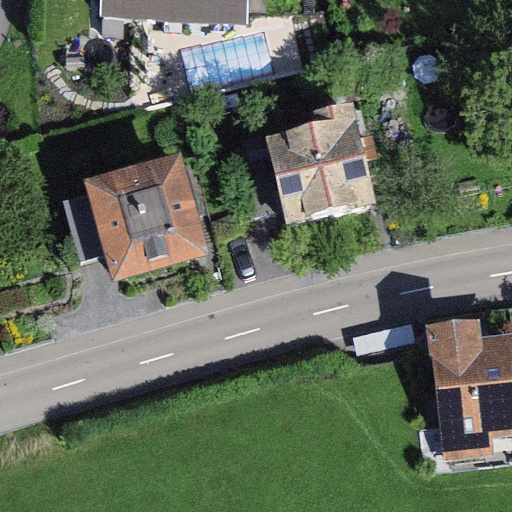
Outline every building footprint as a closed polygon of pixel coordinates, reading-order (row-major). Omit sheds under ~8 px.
[(108,0),(108,22),(244,23),(244,0),(108,0)] [(390,138),(291,160),(312,252),(411,229),(390,138)] [(175,160),(91,185),(94,195),(113,257),(121,285),(204,261),(175,160)] [(269,164),(241,170),(253,222),(266,220),(281,216),(269,164)] [(94,195),(64,205),(83,267),(96,263),(113,257),(94,195)] [(511,334),(440,346),(458,460),(511,451),(511,334)]
